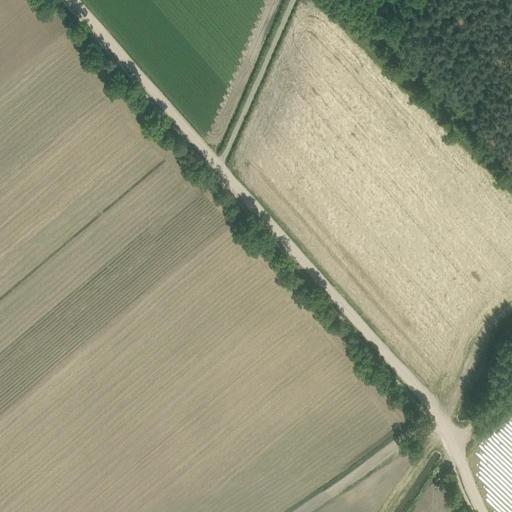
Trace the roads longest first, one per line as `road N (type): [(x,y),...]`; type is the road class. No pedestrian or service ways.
road 1 (track): [(442,422),(75,0)]
road 2 (track): [(299,0),(224,168)]
road 3 (unclassified): [(304,511),(442,422)]
